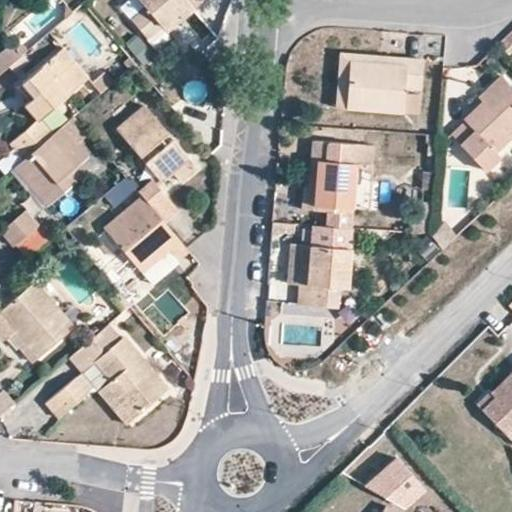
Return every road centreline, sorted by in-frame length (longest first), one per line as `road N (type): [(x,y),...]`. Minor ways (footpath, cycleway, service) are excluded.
road 1 (residential): [(231,339),(260,0)]
road 2 (residential): [(511,270),(365,413)]
